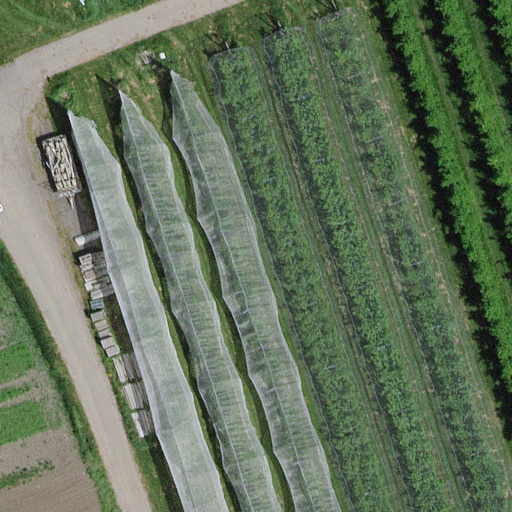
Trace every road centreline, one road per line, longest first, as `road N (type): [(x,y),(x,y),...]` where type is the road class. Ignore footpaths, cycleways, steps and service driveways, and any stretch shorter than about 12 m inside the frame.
road 1 (track): [(0,135),(136,511)]
road 2 (track): [(0,82),(217,0)]
